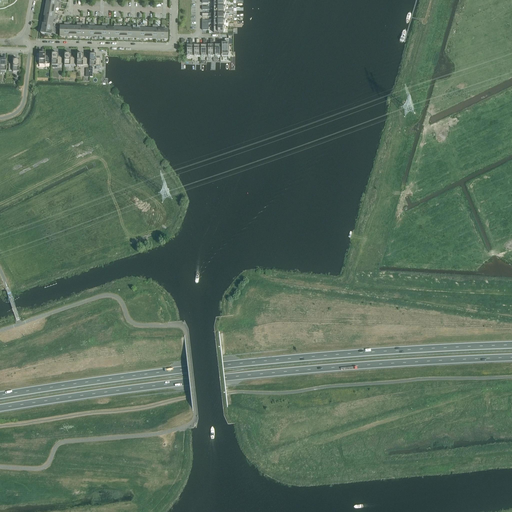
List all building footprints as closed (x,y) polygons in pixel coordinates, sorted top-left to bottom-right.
[(45,9),(44,15),(58,18),(58,15),(54,14),(55,11),(45,9)] [(43,21),(42,27),(56,30),(56,27),(52,27),(53,23),(43,21)] [(56,30),(42,27),(42,28),(42,31),(41,34),(46,35),(46,36),(57,37),(57,36),(51,36),(51,35),(51,32),(55,33),(56,30)] [(39,61),(39,65),(45,65),(45,64),(49,65),(50,57),(45,57),(45,54),(39,53),(39,55),(39,61)] [(58,66),(58,65),(62,65),(62,57),(58,57),(58,54),(52,54),(52,66),(58,66)] [(70,66),(70,65),(75,65),(75,58),(71,58),(71,54),(65,54),(64,66),(70,66)] [(88,58),(83,58),(83,55),(77,54),(77,66),(83,66),(83,65),(87,66),(88,58)] [(96,67),(96,66),(100,66),(100,59),(96,58),(96,55),(90,55),(90,67),(96,67)] [(19,72),(19,60),(13,60),(13,64),(9,63),(8,71),(13,71),(13,72),(19,72)]
